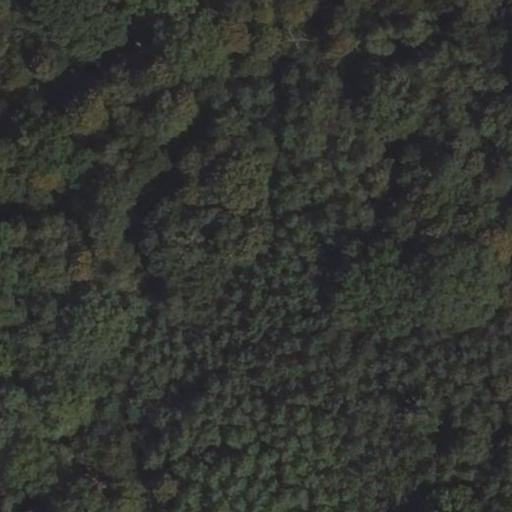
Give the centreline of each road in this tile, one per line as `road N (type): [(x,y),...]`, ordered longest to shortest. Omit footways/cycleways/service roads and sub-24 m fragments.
road 1 (track): [(0,141),(226,0)]
road 2 (track): [(116,511),(0,367)]
